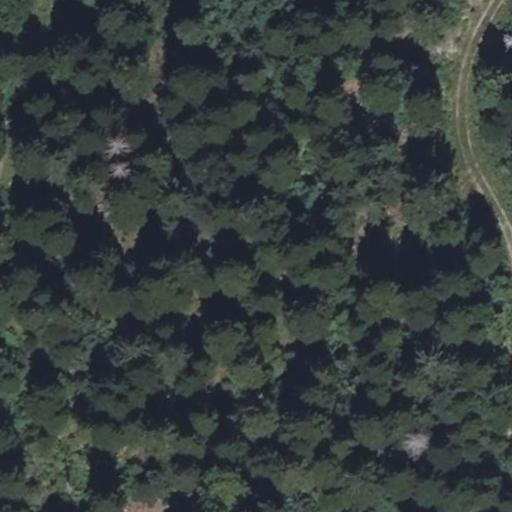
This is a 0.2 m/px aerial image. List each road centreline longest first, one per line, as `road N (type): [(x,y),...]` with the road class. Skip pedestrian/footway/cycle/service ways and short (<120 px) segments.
road 1 (track): [(511,238),(462,136),(472,40),(502,0)]
road 2 (track): [(0,180),(37,0)]
